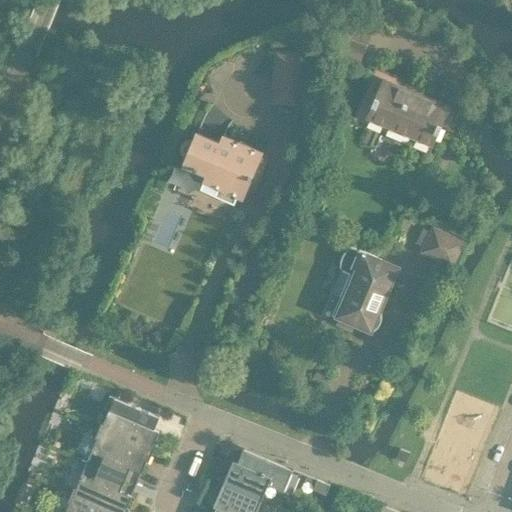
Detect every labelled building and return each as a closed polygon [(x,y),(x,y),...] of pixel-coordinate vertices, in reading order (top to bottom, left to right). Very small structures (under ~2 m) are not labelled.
[(364,54),(338,43),(335,51),(360,62),(364,54)] [(299,105),(301,52),(273,50),(271,104),(299,105)] [(368,114),(434,142),(449,107),(383,79),(368,114)] [(256,166),(262,152),(223,136),(220,143),(197,133),(194,140),(190,139),(187,140),(184,142),(182,145),(182,148),(182,151),(184,154),(187,156),(184,164),(207,173),(204,180),(243,197),(249,183),(246,180),(252,166),(256,166)] [(464,242),(433,227),(421,251),(452,267),(464,242)] [(382,259),(351,246),(349,247),(348,248),(346,250),(344,253),(342,256),(342,257),(341,259),(340,262),(340,264),(341,269),(355,275),(342,306),(338,314),(374,330),(376,329),(378,327),(379,325),(380,323),(381,321),(382,319),(382,317),(382,315),(382,313),(379,311),(394,274),(389,272),(389,270),(388,269),(388,267),(387,266),(386,265),(385,264),(384,263),(382,262),(381,262),(382,259)] [(160,416),(110,395),(104,408),(109,410),(103,425),(98,422),(96,428),(151,451),(153,446),(148,444),(160,416)] [(151,451),(96,428),(94,433),(99,435),(87,462),(132,481),(144,454),(149,456),(151,451)] [(400,449),(397,458),(406,462),(410,453),(400,449)] [(242,464),(238,462),(237,465),(235,464),(233,465),(232,465),(231,466),(230,467),(224,482),(262,499),(268,485),(284,492),(293,471),(247,451),(242,464)] [(132,481),(87,462),(76,489),(71,487),(69,492),(116,511),(125,511),(126,510),(121,508),(132,481)] [(330,484),(317,479),(314,489),(326,494),(330,484)] [(256,511),(262,499),(224,482),(217,498),(217,499),(217,500),(217,501),(217,502),(218,502),(218,503),(219,504),(220,504),(219,507),(223,509),(221,511),(256,511)] [(116,511),(69,492),(67,497),(72,499),(66,511),(62,511),(61,511),(60,511),(116,511)]
